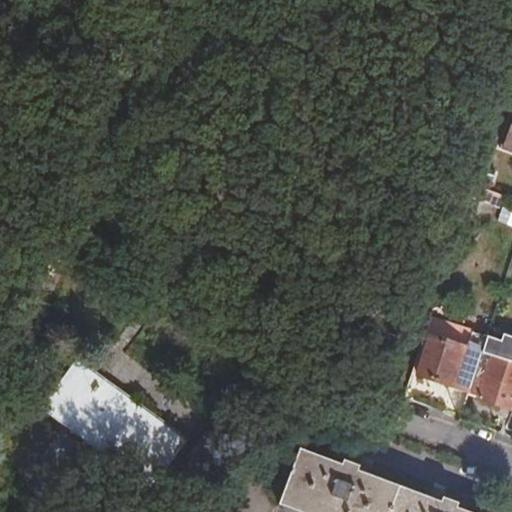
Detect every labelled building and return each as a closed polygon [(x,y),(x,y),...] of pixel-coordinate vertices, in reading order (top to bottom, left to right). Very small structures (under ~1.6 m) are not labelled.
[(510,154),(511,154),(511,108),(509,108),(495,149),(510,154)] [(470,186),(465,200),(492,210),(497,196),(470,186)] [(43,265),(32,254),(14,275),(24,286),(43,265)] [(422,334),(409,376),(462,393),(475,351),(422,334)] [(183,440),(72,356),(37,403),(148,486),(183,440)] [(511,385),(511,368),(486,359),(472,400),(504,410),(511,385)] [(215,436),(204,426),(183,451),(194,460),(215,436)] [(271,507),(284,511),(449,511),(451,508),(434,502),(433,506),(350,476),(352,471),(334,465),(332,469),(291,454),(271,507)]
